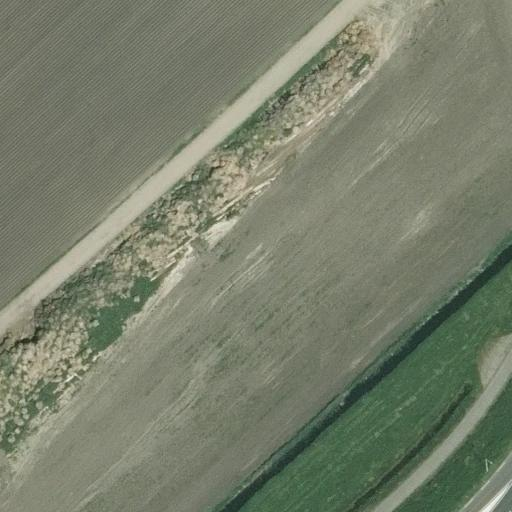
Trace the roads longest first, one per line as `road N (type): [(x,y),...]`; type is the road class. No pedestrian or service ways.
road 1 (unclassified): [(0,322),(357,0)]
road 2 (unclassified): [(381,511),(446,449),(511,359)]
